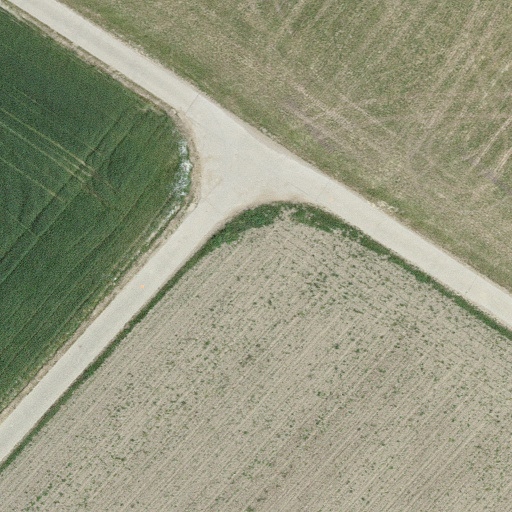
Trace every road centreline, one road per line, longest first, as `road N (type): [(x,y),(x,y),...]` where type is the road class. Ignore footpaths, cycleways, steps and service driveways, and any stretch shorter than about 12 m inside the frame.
road 1 (track): [(511,328),(17,0)]
road 2 (track): [(0,418),(268,164)]
